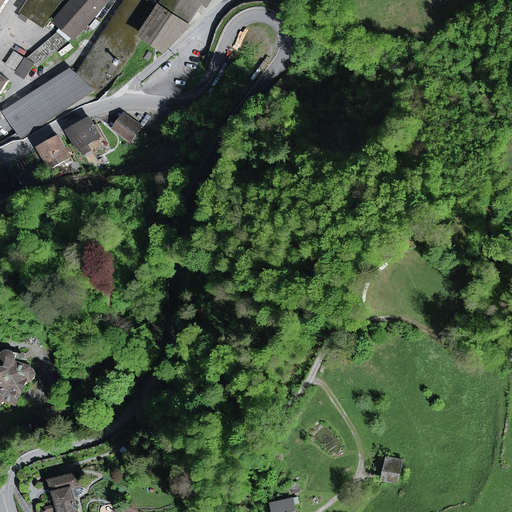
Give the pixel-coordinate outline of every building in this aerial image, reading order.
[(0,0),(0,14),(9,0),(0,0)] [(94,91),(103,97),(143,35),(161,8),(160,7),(150,0),(127,0),(76,77),(70,71),(6,111),(24,138),(94,91)] [(45,27),(62,0),(64,0),(68,2),(69,0),(31,0),(20,18),(27,22),(30,17),(45,27)] [(74,0),(56,21),(63,27),(73,36),(77,39),(110,0),(74,0)] [(165,0),(160,7),(161,8),(143,35),(164,50),(176,41),(202,15),(197,10),(201,4),(203,0),(165,0)] [(203,0),(201,4),(207,9),(213,0),(203,0)] [(69,41),(73,36),(63,27),(59,31),(69,41)] [(59,31),(26,59),(34,65),(38,67),(69,41),(59,31)] [(26,59),(14,52),(6,65),(18,72),(26,59)] [(26,59),(18,72),(26,77),(34,65),(26,59)] [(0,74),(0,95),(10,81),(0,74)] [(102,119),(132,141),(142,127),(112,105),(102,119)] [(98,125),(95,127),(91,120),(71,131),(77,141),(78,144),(71,148),(83,167),(92,164),(94,165),(98,162),(93,153),(92,150),(91,151),(88,146),(93,143),(97,151),(109,144),(98,125)] [(72,158),(60,137),(41,148),(53,169),(72,158)] [(93,153),(97,151),(93,143),(88,146),(91,151),(92,150),(93,153)] [(10,167),(0,172),(0,197),(20,186),(10,167)] [(0,407),(1,404),(4,405),(5,400),(18,404),(23,390),(25,390),(28,381),(30,382),(34,380),(36,374),(34,370),(32,369),(32,368),(24,365),(26,362),(22,355),(13,352),(10,352),(7,354),(4,359),(0,357),(0,407)] [(67,429),(57,408),(34,413),(38,429),(67,429)] [(124,440),(132,448),(143,436),(135,428),(124,440)] [(388,458),(384,480),(399,483),(403,461),(388,458)] [(78,511),(79,508),(77,505),(74,497),(82,495),(85,491),(80,474),(51,481),(54,493),(55,492),(58,505),(59,509),(60,511),(78,511)] [(296,511),(295,505),(299,504),(297,497),(272,503),(274,511),(296,511)]
